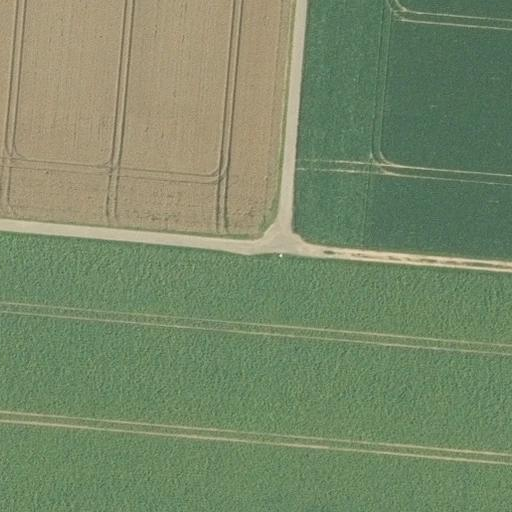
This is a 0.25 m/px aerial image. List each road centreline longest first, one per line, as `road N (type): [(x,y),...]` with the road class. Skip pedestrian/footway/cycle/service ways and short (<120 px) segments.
road 1 (track): [(0,228),(511,268)]
road 2 (unclassified): [(317,0),(298,251)]
